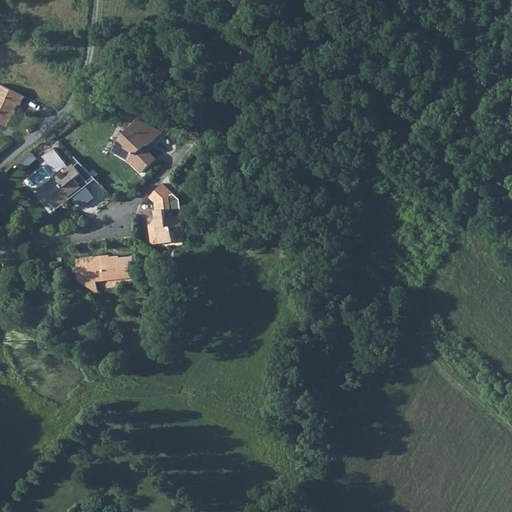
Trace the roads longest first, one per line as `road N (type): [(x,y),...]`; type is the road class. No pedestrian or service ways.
road 1 (track): [(0,161),(68,104),(91,57),(94,0)]
road 2 (unclassified): [(0,244),(89,232),(126,210)]
